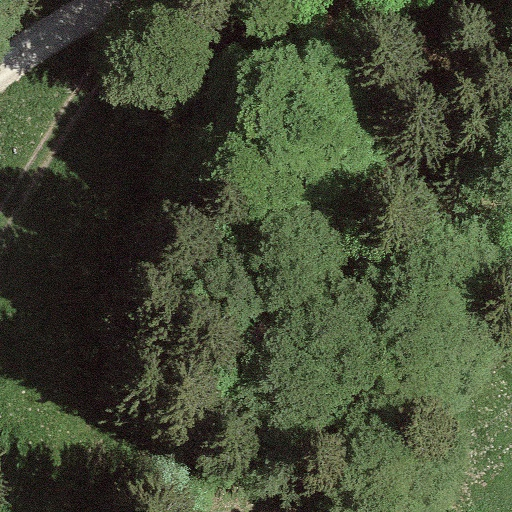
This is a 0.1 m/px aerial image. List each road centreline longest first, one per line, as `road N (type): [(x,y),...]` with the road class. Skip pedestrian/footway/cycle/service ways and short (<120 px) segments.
road 1 (track): [(0,261),(98,77),(119,0)]
road 2 (track): [(0,73),(119,0)]
